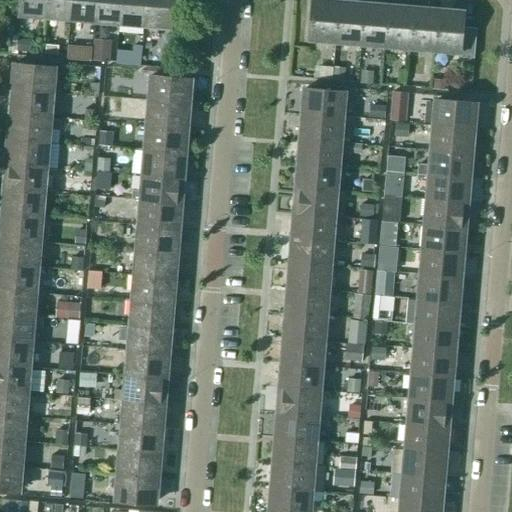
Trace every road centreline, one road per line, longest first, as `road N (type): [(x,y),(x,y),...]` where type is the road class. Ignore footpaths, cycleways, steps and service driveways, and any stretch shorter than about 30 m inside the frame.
road 1 (residential): [(193,511),(237,0)]
road 2 (residential): [(478,511),(511,122)]
